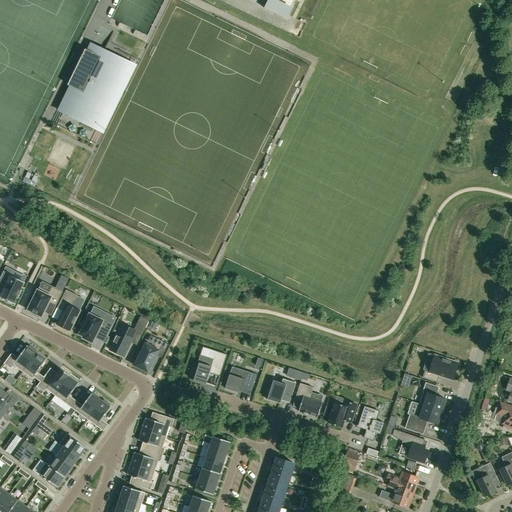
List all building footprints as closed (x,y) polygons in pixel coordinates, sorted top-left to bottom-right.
[(107,51),(92,44),(81,66),(79,65),(79,66),(81,67),(79,71),(77,70),(77,71),(78,72),(72,85),(71,85),(71,86),(73,87),(62,110),(59,109),(59,110),(74,118),(82,122),(86,124),(92,126),(111,87),(112,88),(115,83),(114,82),(124,60),(118,57),(119,57),(114,54),(113,54),(107,51)] [(0,296),(14,304),(14,303),(17,295),(18,295),(19,295),(17,294),(19,291),(20,292),(19,291),(24,283),(24,282),(11,276),(14,270),(6,266),(0,278),(0,279),(7,282),(4,287),(0,295),(0,296)] [(62,275),(59,281),(66,285),(69,279),(62,275)] [(28,310),(30,311),(29,312),(39,317),(40,316),(41,316),(49,302),(56,305),(63,292),(52,286),(49,292),(39,287),(28,310)] [(64,311),(57,324),(70,331),(80,310),(72,307),(78,295),(66,289),(57,308),(64,311)] [(90,314),(80,334),(84,336),(83,338),(92,342),(97,332),(107,336),(116,318),(106,313),(102,320),(90,314)] [(139,324),(136,332),(142,335),(146,327),(139,324)] [(121,327),(110,349),(124,356),(135,334),(121,327)] [(158,339),(153,348),(146,344),(135,365),(148,372),(156,355),(162,358),(168,344),(158,339)] [(14,365),(23,372),(37,352),(35,351),(36,350),(30,345),(29,347),(27,345),(18,358),(11,353),(4,363),(11,369),(14,365)] [(209,373),(220,377),(227,355),(216,351),(213,359),(202,355),(194,378),(193,378),(192,380),(206,385),(207,382),(206,382),(209,373)] [(34,377),(40,382),(44,377),(37,372),(46,359),(37,352),(23,372),(32,379),(34,377)] [(425,370),(423,378),(437,382),(439,376),(452,380),(458,363),(435,355),(430,372),(425,370)] [(261,367),(264,360),(258,357),(255,365),(261,367)] [(232,366),(225,388),(238,392),(239,389),(241,390),(241,389),(251,392),(257,374),(232,366)] [(50,382),(44,377),(40,382),(37,386),(44,392),(46,389),(55,395),(70,375),(60,368),(50,382)] [(303,373),(297,371),(294,378),(301,380),(302,378),(303,373)] [(71,407),(76,401),(70,396),(79,383),(70,376),(70,375),(55,395),(71,407)] [(280,403),(281,400),(282,398),(284,399),(290,401),(296,383),(285,379),(283,379),(282,383),(273,380),(272,384),(270,391),(268,390),(266,398),(269,399),(280,403)] [(300,383),(295,399),(302,401),(298,411),(299,411),(301,412),(308,415),(308,414),(317,417),(322,402),(310,398),(313,387),(300,383)] [(426,383),(419,404),(442,412),(446,399),(435,396),(438,387),(426,383)] [(0,414),(3,417),(10,407),(12,408),(18,400),(6,391),(0,399),(0,398),(0,414)] [(83,405),(76,401),(71,407),(87,419),(101,400),(92,393),(83,405)] [(103,431),(108,424),(102,419),(111,407),(109,406),(110,404),(104,400),(103,401),(101,400),(87,419),(103,431)] [(342,427),(344,421),(350,423),(353,414),(356,405),(346,401),(345,401),(344,406),(335,403),(334,403),(328,423),(342,427)] [(511,429),(511,405),(500,402),(496,414),(504,417),(502,424),(504,424),(503,427),(504,429),(510,431),(511,429)] [(437,424),(442,412),(419,404),(415,416),(414,416),(412,422),(408,421),(406,428),(423,434),(427,420),(437,424)] [(358,426),(366,429),(364,438),(373,441),(376,433),(380,434),(384,423),(376,420),(379,411),(364,406),(358,426)] [(30,428),(41,412),(35,408),(23,423),(30,428)] [(146,419),(142,429),(166,437),(169,427),(171,428),(174,419),(153,412),(150,419),(146,418),(146,419)] [(387,426),(385,432),(392,435),(394,429),(394,428),(387,426)] [(163,447),(166,437),(142,429),(138,440),(143,442),(141,448),(163,455),(165,448),(163,447)] [(423,445),(425,439),(394,429),(392,435),(409,446),(405,456),(424,463),(428,451),(423,449),(424,446),(423,445)] [(482,433),(477,431),(474,437),(480,439),(481,440),(483,433),(482,433)] [(60,443),(79,458),(86,448),(67,433),(60,443)] [(15,434),(4,450),(10,455),(22,439),(15,434)] [(227,453),(230,443),(231,443),(231,442),(212,436),(212,437),(213,437),(209,447),(227,453)] [(505,438),(500,438),(500,446),(508,446),(508,438),(505,438)] [(478,449),(479,451),(482,452),(484,450),(484,449),(485,447),(482,443),(479,442),(478,443),(477,444),(476,446),(478,449)] [(72,467),(79,458),(60,443),(59,444),(61,445),(54,455),(72,467)] [(18,450),(13,457),(20,462),(25,456),(29,460),(34,454),(25,448),(22,445),(18,450)] [(206,458),(223,463),(227,453),(209,447),(206,458)] [(163,455),(141,448),(139,454),(135,452),(131,463),(155,471),(158,461),(160,462),(163,455)] [(373,457),(375,450),(368,448),(366,454),(373,457)] [(344,463),(341,471),(346,472),(349,464),(355,466),(359,455),(348,451),(344,463)] [(506,466),(500,469),(507,486),(511,483),(511,451),(501,457),(506,466)] [(72,467),(54,455),(56,456),(49,465),(46,462),(45,463),(65,477),(72,467)] [(206,458),(203,468),(202,468),(221,474),(220,473),(223,463),(206,458)] [(291,475),(295,464),(276,458),(273,469),(291,475)] [(479,468),(479,469),(472,472),(476,481),(477,481),(478,481),(485,496),(496,491),(494,487),(490,479),(496,476),(490,462),(479,468)] [(38,473),(57,487),(65,477),(45,463),(38,473)] [(151,481),(155,471),(131,463),(127,475),(132,476),(129,483),(151,490),(154,482),(151,481)] [(202,468),(199,478),(217,484),(220,474),(221,474),(202,468)] [(269,480),(287,486),(291,475),(273,469),(269,480)] [(342,472),(336,489),(348,493),(351,494),(357,478),(342,472)] [(395,491),(411,497),(416,485),(400,479),(388,475),(386,480),(390,481),(388,486),(396,489),(395,491)] [(214,494),(213,494),(217,484),(199,478),(196,488),(195,488),(195,489),(214,495),(214,494)] [(287,486),(269,480),(266,491),(284,497),(287,486)] [(123,486),(120,496),(142,503),(145,493),(124,486),(123,486)] [(0,488),(0,506),(9,494),(1,487),(0,488)] [(411,497),(395,491),(394,495),(382,490),(379,497),(391,502),(407,508),(411,497)] [(266,491),(262,502),(280,508),(284,497),(266,491)] [(18,500),(9,494),(0,506),(0,510),(2,511),(9,511),(18,500)] [(207,511),(211,502),(193,495),(193,496),(190,506),(207,511)] [(120,496),(117,506),(133,511),(138,511),(142,503),(120,496)] [(23,511),(27,507),(18,500),(19,500),(18,500),(9,511),(23,511)] [(278,511),(280,508),(262,502),(258,511),(278,511)]
